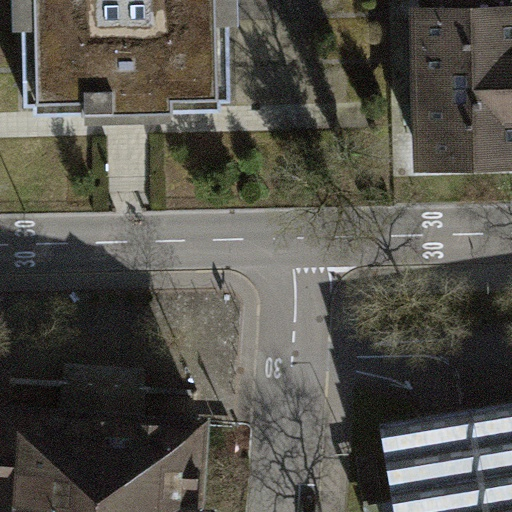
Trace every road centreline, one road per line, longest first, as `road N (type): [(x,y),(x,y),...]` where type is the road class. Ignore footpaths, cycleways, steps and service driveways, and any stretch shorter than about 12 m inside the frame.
road 1 (primary): [(296,238),(0,245)]
road 2 (residential): [(296,238),(284,511)]
road 3 (primary): [(511,232),(296,238)]
